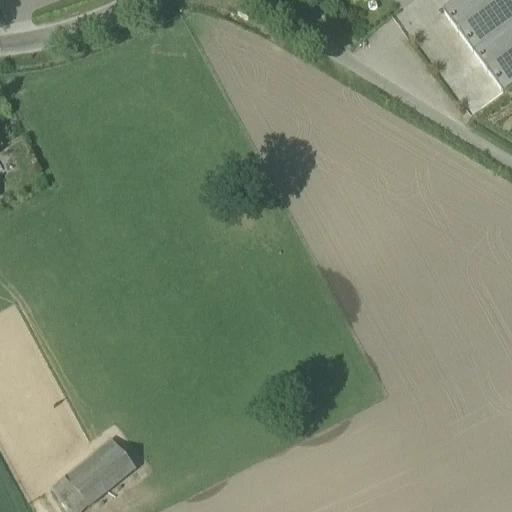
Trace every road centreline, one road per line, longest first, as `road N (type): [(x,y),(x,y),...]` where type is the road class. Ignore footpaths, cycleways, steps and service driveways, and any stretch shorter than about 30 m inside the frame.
road 1 (unclassified): [(511,152),(280,0)]
road 2 (unclassified): [(0,44),(29,42),(145,0)]
